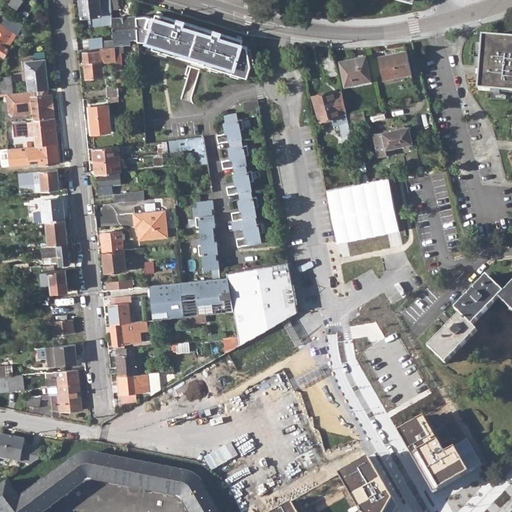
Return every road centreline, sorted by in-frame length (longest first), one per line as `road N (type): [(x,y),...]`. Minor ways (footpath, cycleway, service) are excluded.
road 1 (residential): [(58,0),(102,410)]
road 2 (residential): [(416,511),(339,370),(332,326)]
road 3 (residential): [(434,22),(468,162),(491,206)]
road 4 (residential): [(272,25),(351,34),(434,22)]
road 5 (residential): [(209,113),(229,260)]
